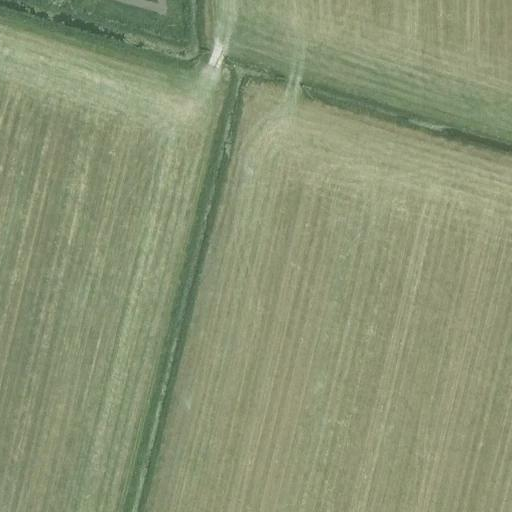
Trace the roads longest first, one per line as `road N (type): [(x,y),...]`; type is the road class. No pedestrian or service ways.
road 1 (track): [(98,511),(200,99)]
road 2 (track): [(200,99),(224,40),(299,60),(270,209)]
road 3 (track): [(299,60),(511,115)]
road 4 (track): [(0,48),(200,99)]
